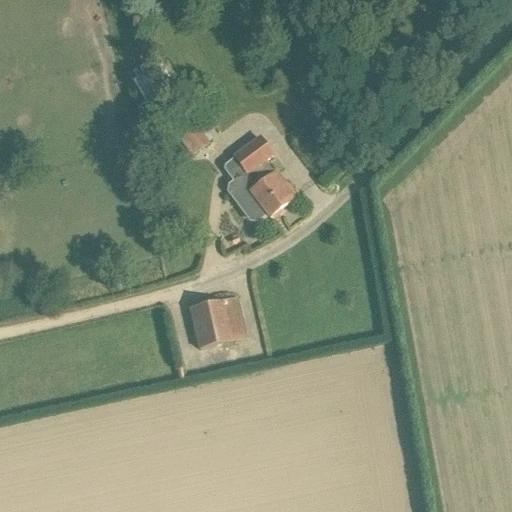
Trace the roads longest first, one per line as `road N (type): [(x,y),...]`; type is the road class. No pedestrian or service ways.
road 1 (unclassified): [(199,294),(289,254),(347,213),(511,33)]
road 2 (track): [(0,341),(199,294)]
